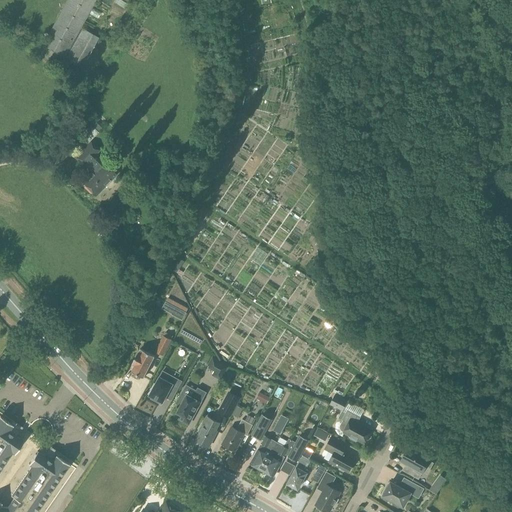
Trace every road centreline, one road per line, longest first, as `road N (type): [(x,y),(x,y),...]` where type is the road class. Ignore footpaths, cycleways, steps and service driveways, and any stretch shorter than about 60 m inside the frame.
road 1 (secondary): [(265,511),(117,415),(0,288)]
road 2 (unknown): [(101,386),(206,205)]
